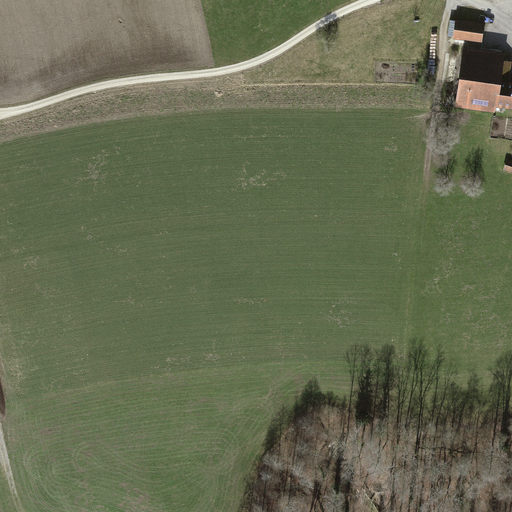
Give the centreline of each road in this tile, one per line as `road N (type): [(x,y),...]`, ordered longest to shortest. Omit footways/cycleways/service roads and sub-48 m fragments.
road 1 (track): [(372,0),(234,69),(100,84),(0,110)]
road 2 (track): [(421,227),(452,0)]
